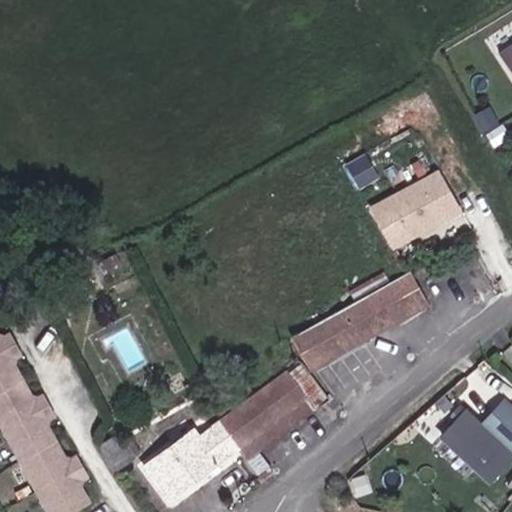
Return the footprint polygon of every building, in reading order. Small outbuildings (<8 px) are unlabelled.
[(511,73),(511,53),(503,59),(511,73)] [(441,176),(377,210),(399,247),(460,214),(441,176)] [(411,277),(301,339),(319,373),(429,309),(411,277)] [(25,359),(15,340),(1,347),(13,366),(25,359)] [(1,347),(0,342),(0,419),(50,511),(85,511),(95,507),(79,488),(68,468),(69,461),(46,428),(34,408),(36,400),(20,369),(13,366),(1,347)] [(324,406),(302,374),(286,386),(197,442),(192,434),(140,470),(166,504),(234,456),(240,465),(324,406)] [(59,421),(48,400),(34,408),(46,428),(59,421)] [(441,440),(473,467),(490,482),(511,457),(511,408),(503,400),(479,426),(466,414),(441,440)] [(129,435),(102,450),(111,465),(117,460),(123,469),(142,457),(129,435)] [(92,480),(81,461),(68,468),(79,488),(92,480)]
